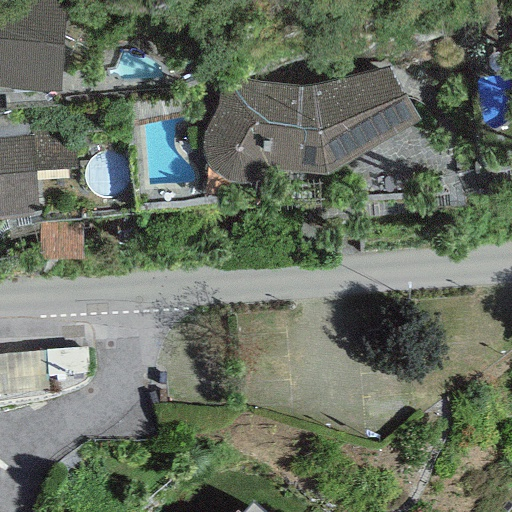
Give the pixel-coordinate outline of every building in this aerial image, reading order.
[(0,0),(0,82),(59,86),(63,0),(0,0)] [(302,85),(219,76),(217,105),(203,131),(199,138),(202,152),(206,162),(215,171),(224,177),(234,180),(244,179),(253,177),(261,171),(269,161),(328,167),(421,115),(391,66),(313,84),(302,85)] [(32,125),(32,136),(34,167),(75,165),(72,122),(32,125)] [(32,136),(0,138),(0,211),(37,209),(34,167),(32,136)] [(81,220),(37,222),(38,256),(83,254),(81,220)]
